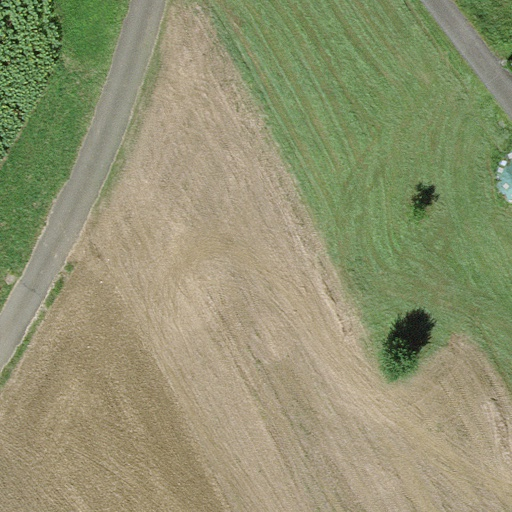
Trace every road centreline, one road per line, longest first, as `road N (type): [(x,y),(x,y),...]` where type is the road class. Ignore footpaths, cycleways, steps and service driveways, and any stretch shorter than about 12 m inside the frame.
road 1 (residential): [(0,319),(110,147),(146,0)]
road 2 (residential): [(511,102),(428,0)]
